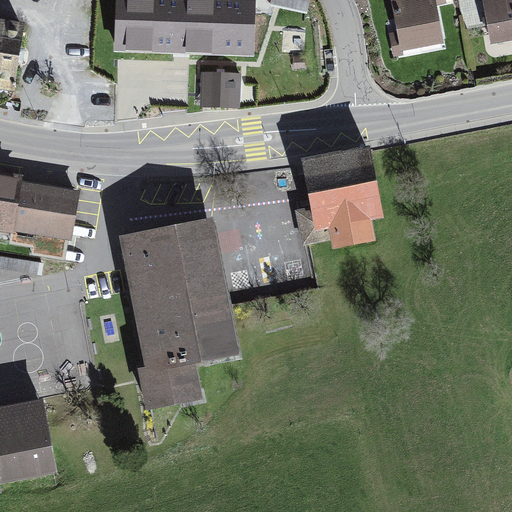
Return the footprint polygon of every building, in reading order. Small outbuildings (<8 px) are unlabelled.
[(256,57),(257,0),(114,0),(113,52),(182,55),(256,57)] [(308,14),(310,0),(271,0),(271,6),(308,14)] [(450,55),(442,0),(394,8),(403,62),(450,55)] [(511,0),(496,0),(487,2),(498,61),(511,58),(511,0)] [(0,87),(11,89),(21,19),(0,16),(0,87)] [(294,58),(294,67),(305,67),(305,57),(294,58)] [(222,72),(200,72),(199,104),(242,105),(243,73),(222,72)] [(374,149),(305,162),(314,207),(296,210),(304,247),(334,241),(335,251),(379,243),(375,223),(387,220),(374,149)] [(26,176),(0,171),(0,233),(14,235),(15,232),(19,233),(17,244),(34,247),(32,257),(62,262),(65,243),(75,244),(83,192),(25,182),(26,176)] [(243,358),(216,221),(123,239),(148,369),(141,371),(149,414),(206,402),(197,367),(243,358)] [(0,484),(55,474),(41,405),(0,412),(0,484)]
